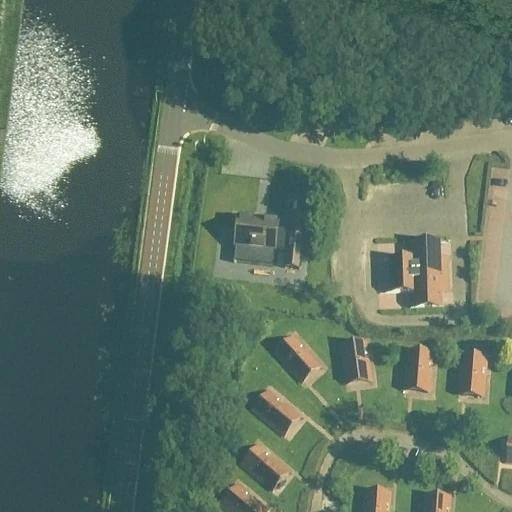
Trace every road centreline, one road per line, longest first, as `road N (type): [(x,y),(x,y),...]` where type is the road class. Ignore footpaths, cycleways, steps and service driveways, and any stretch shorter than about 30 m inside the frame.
road 1 (tertiary): [(120,511),(170,114)]
road 2 (unclassified): [(511,146),(348,169),(170,114)]
road 3 (residential): [(321,511),(348,448),(375,443),(448,461),(511,508)]
